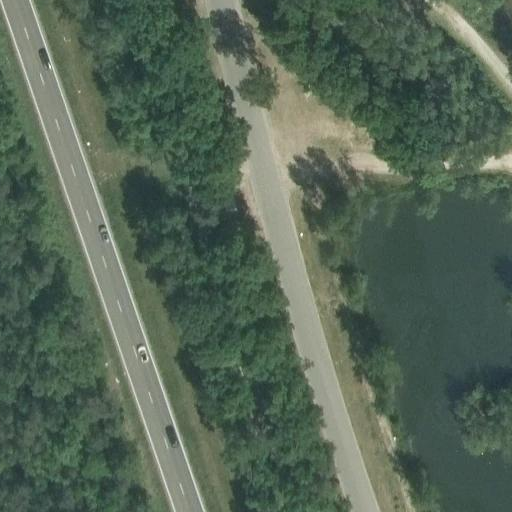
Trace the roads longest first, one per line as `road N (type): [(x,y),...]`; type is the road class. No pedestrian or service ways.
road 1 (trunk): [(192,511),(18,0)]
road 2 (unknown): [(306,511),(133,0)]
road 3 (unclassified): [(365,511),(225,0)]
road 4 (unknown): [(260,126),(374,139),(511,175)]
